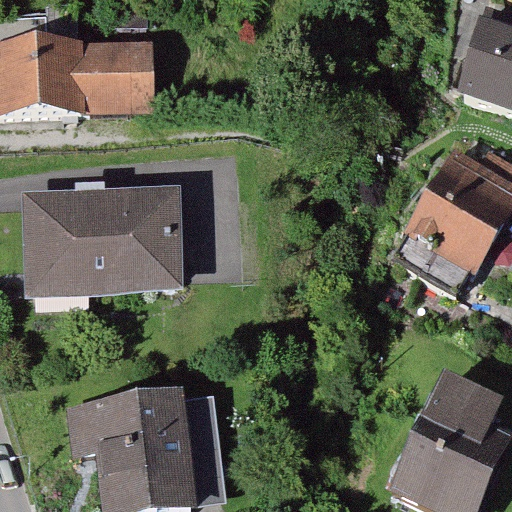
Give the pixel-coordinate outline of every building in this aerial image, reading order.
[(511,0),(498,0),(497,7),(511,9),(511,0)] [(511,31),(491,26),(466,113),(511,126),(511,31)] [(154,61),(0,62),(0,135),(155,134),(154,61)] [(511,196),(457,163),(405,248),(481,294),(511,244),(511,196)] [(178,198),(27,204),(30,293),(181,287),(178,198)] [(442,395),(393,510),(398,511),(488,511),(511,456),(511,454),(492,446),(503,420),(442,395)] [(215,398),(77,412),(81,456),(103,454),(109,511),(191,511),(191,507),(208,505),(226,503),(215,398)]
